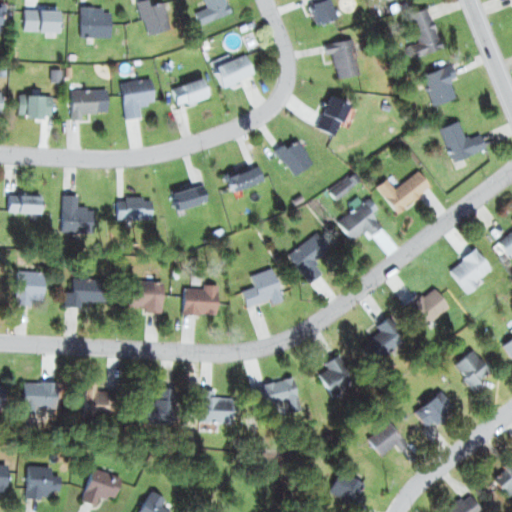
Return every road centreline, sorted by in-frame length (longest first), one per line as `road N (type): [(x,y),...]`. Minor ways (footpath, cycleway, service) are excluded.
road 1 (residential): [(511,172),(362,293),(293,335),(224,348),(0,339)]
road 2 (residential): [(0,154),(157,156),(255,120),(290,83),(264,0)]
road 3 (residential): [(511,410),(416,484),(393,511)]
